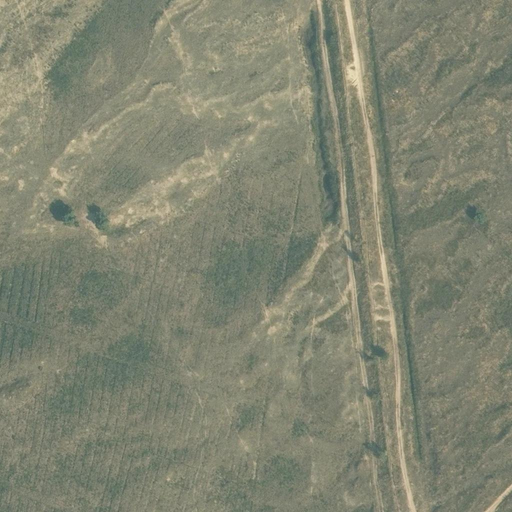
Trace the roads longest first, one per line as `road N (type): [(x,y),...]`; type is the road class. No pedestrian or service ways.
road 1 (track): [(347,0),(414,511)]
road 2 (track): [(320,0),(381,511)]
